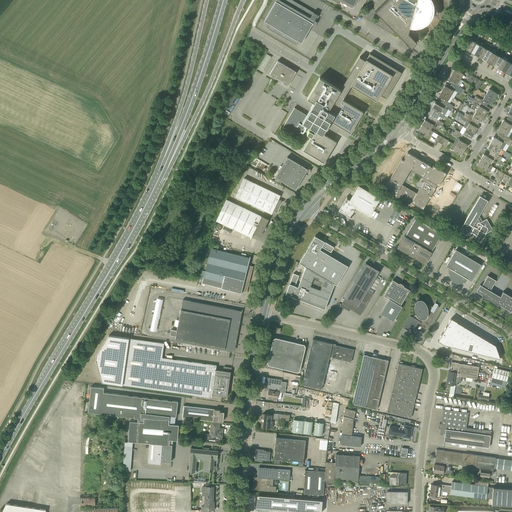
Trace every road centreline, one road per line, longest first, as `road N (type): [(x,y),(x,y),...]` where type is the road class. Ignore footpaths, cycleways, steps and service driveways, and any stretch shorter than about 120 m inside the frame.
road 1 (residential): [(417,511),(428,358),(269,314)]
road 2 (primary): [(0,459),(156,184)]
road 3 (residential): [(508,331),(305,207)]
road 4 (primary): [(156,184),(189,131),(244,0)]
road 5 (tertiary): [(236,511),(262,313)]
road 6 (primary): [(156,184),(223,0)]
road 7 (primary): [(207,0),(156,184)]
road 8 (residential): [(404,135),(450,59),(511,88)]
road 9 (tertiary): [(395,130),(472,7)]
road 10 (unknown): [(463,170),(424,212),(381,183),(398,154)]
